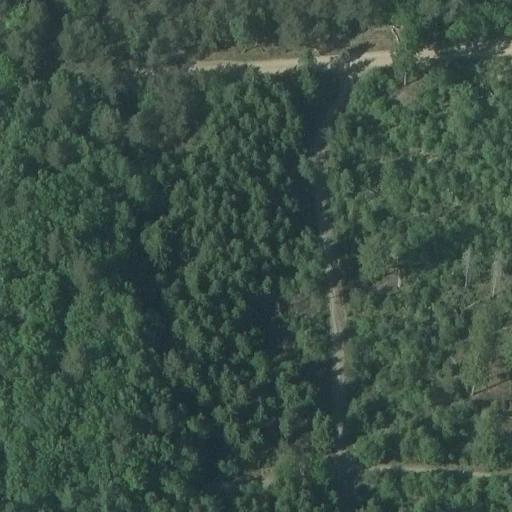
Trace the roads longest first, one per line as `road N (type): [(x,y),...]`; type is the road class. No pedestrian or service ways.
road 1 (track): [(336,457),(317,151),(353,60)]
road 2 (track): [(353,60),(0,89)]
road 3 (track): [(0,509),(130,507),(336,457)]
road 4 (track): [(336,457),(511,449)]
road 5 (track): [(511,46),(353,60)]
